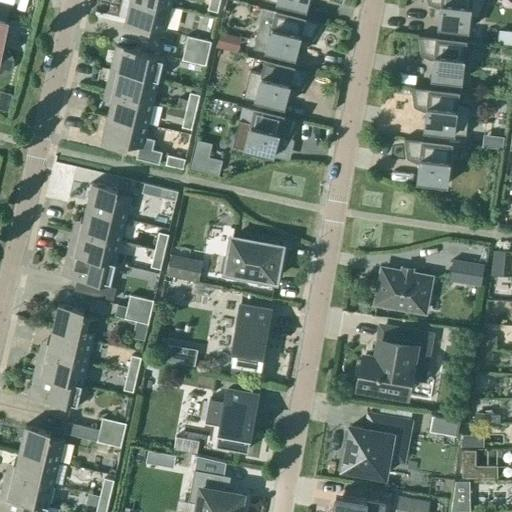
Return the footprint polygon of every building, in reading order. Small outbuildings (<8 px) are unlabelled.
[(165,29),(171,6),(143,0),(130,0),(124,25),(150,31),(151,26),(165,29)] [(217,12),(220,0),(210,0),(208,10),(217,12)] [(268,0),(305,9),(307,0),(268,0)] [(428,0),(429,3),(442,4),(439,27),(467,30),(469,18),(479,19),(486,0),(428,0)] [(268,52),(295,58),(300,36),(312,39),(320,24),(323,24),(323,21),(258,7),(258,9),(264,10),(256,48),(268,52)] [(0,25),(0,75),(1,75),(3,75),(6,73),(7,72),(9,70),(11,67),(11,66),(11,65),(12,63),(12,62),(12,60),(11,59),(11,57),(10,54),(9,53),(8,52),(6,50),(5,50),(3,49),(1,48),(0,47),(0,43),(4,28),(0,25)] [(499,32),(498,43),(511,44),(511,31),(499,30),(499,32)] [(217,41),(216,47),(224,49),(238,53),(241,38),(219,33),(217,41)] [(484,43),(419,35),(418,37),(420,37),(422,54),(435,56),(432,79),(460,82),(465,42),(484,45),(484,43)] [(185,48),(208,53),(211,42),(188,36),(185,48)] [(110,69),(158,80),(164,57),(116,45),(110,69)] [(205,65),(208,53),(185,48),(182,60),(205,65)] [(311,72),(311,71),(247,55),(247,56),(265,61),(262,74),(250,71),(243,97),(283,107),(289,84),(301,87),(309,72),(311,72)] [(153,102),(158,80),(110,69),(105,91),(153,102)] [(477,94),(411,87),(411,88),(412,88),(415,106),(427,107),(425,130),(465,135),(469,108),(456,107),(458,94),(476,96),(477,94)] [(0,91),(0,109),(6,111),(11,94),(0,91)] [(148,124),(153,102),(105,91),(103,100),(111,101),(108,115),(148,124)] [(186,110),(195,112),(199,95),(190,93),(186,110)] [(300,121),(300,119),(236,104),(236,105),(254,110),(251,123),(239,120),(233,146),(273,155),(278,133),(290,136),(299,121),(300,121)] [(191,129),(195,112),(186,110),(182,127),(191,129)] [(143,147),(148,124),(108,115),(101,143),(127,149),(128,144),(143,147)] [(493,134),(491,148),(502,150),(504,136),(493,134)] [(470,146),(404,138),(404,140),(406,140),(408,157),(420,159),(418,182),(446,185),(451,145),(470,148),(470,146)] [(221,161),(194,154),(191,168),(218,175),(221,161)] [(183,168),(185,159),(168,155),(165,164),(183,168)] [(86,210),(126,219),(131,196),(117,193),(118,188),(92,182),(86,210)] [(176,201),(178,191),(160,187),(158,197),(176,201)] [(120,241),(126,219),(86,210),(82,223),(74,221),(72,230),(120,241)] [(115,263),(120,241),(72,230),(67,252),(115,263)] [(155,250),(164,252),(168,234),(159,232),(155,250)] [(275,279),(281,246),(233,237),(226,270),(275,279)] [(160,269),(164,252),(155,250),(151,267),(160,269)] [(115,263),(67,252),(62,275),(77,279),(74,291),(113,300),(116,288),(110,286),(115,263)] [(197,282),(203,260),(171,253),(166,275),(197,282)] [(481,286),(485,263),(453,258),(449,281),(481,286)] [(424,311),(430,278),(382,269),(376,302),(424,311)] [(197,285),(194,299),(207,302),(210,288),(197,285)] [(127,307),(151,312),(153,300),(130,295),(127,307)] [(52,331),(92,341),(98,318),(83,314),(84,310),(59,303),(52,331)] [(261,369),(265,345),(264,345),(270,309),(240,304),(233,347),(234,347),(231,363),(243,366),(261,369)] [(148,324),(151,312),(127,307),(124,318),(148,324)] [(422,375),(428,336),(382,328),(377,357),(365,355),(364,361),(359,361),(356,379),(360,379),(359,386),(387,391),(386,395),(402,398),(403,393),(407,394),(410,373),(422,375)] [(87,363),(92,341),(52,331),(49,345),(41,343),(39,352),(87,363)] [(481,336),(481,348),(496,349),(496,336),(481,335),(481,336)] [(82,385),(87,363),(39,352),(34,374),(82,385)] [(127,372),(137,375),(141,357),(131,355),(127,372)] [(231,363),(229,377),(241,379),(243,366),(231,363)] [(133,392),(137,375),(127,372),(123,390),(133,392)] [(76,408),(82,385),(34,374),(28,397),(76,408)] [(217,444),(248,451),(253,430),(251,429),(258,395),(228,390),(226,401),(209,397),(206,421),(219,423),(217,444)] [(492,423),(492,412),(474,412),(474,423),(492,423)] [(403,459),(409,422),(371,415),(368,429),(350,426),(343,468),(384,476),(388,456),(403,459)] [(459,419),(438,415),(438,417),(432,416),(430,432),(435,433),(434,439),(455,443),(459,419)] [(100,430),(123,435),(126,423),(102,418),(100,430)] [(19,453),(59,462),(64,439),(50,436),(51,431),(25,425),(19,453)] [(120,447),(123,435),(100,430),(97,441),(120,447)] [(460,435),(460,447),(472,447),(472,435),(460,435)] [(461,450),(461,458),(476,459),(476,450),(461,450)] [(53,485),(59,462),(19,453),(15,466),(7,464),(5,473),(53,485)] [(459,479),(478,479),(478,462),(458,462),(459,479)] [(239,511),(242,495),(221,491),(223,475),(194,470),(188,501),(198,503),(196,511),(239,511)] [(48,507),(53,485),(5,473),(0,495),(48,507)] [(133,487),(135,475),(123,473),(121,485),(133,487)] [(100,495),(109,498),(114,480),(104,478),(100,495)] [(455,484),(454,493),(470,493),(469,482),(455,482),(455,484)] [(382,511),(384,502),(336,494),(332,511),(382,511)] [(0,511),(46,511),(48,507),(0,495),(0,496),(0,511)] [(106,511),(109,498),(100,495),(96,511),(106,511)] [(398,496),(394,511),(427,511),(430,502),(398,496)]
